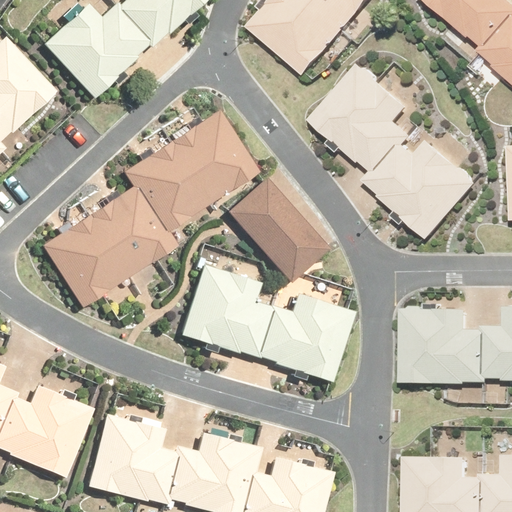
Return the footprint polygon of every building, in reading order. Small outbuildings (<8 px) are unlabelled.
[(37,55),(91,110),(205,0),(118,0),(98,20),(87,8),(37,55)] [(283,0),(258,32),(315,78),(376,0),(283,0)] [(511,0),(444,0),(482,35),(496,21),(509,33),(502,40),(511,48),(511,61),(505,69),(511,74),(511,0)] [(0,165),(68,92),(9,38),(0,47),(0,165)] [(367,65),(310,114),(369,183),(380,174),(428,230),(481,184),(442,139),(428,151),(413,135),(406,141),(395,127),(410,114),(367,65)] [(43,244),(83,305),(178,243),(169,229),(258,171),(218,110),(124,171),(133,185),(43,244)] [(267,176),(229,210),(292,281),(330,246),(267,176)] [(182,262),(158,335),(326,390),(351,313),(286,293),(280,311),(242,299),(247,283),(182,262)] [(406,312),(404,388),(494,390),(494,382),(511,382),(511,306),(508,307),(507,327),(483,326),(483,333),(473,329),(473,313),(406,312)] [(0,450),(61,481),(98,410),(37,379),(28,397),(0,382),(0,450)] [(102,409),(82,483),(168,506),(170,498),(222,511),(318,511),(329,474),(272,459),(268,476),(257,473),(264,445),(202,428),(196,448),(173,441),(171,448),(163,441),(167,426),(102,409)] [(403,457),(401,511),(511,511),(511,452),(505,452),(504,472),(480,472),(480,479),(470,474),(470,459),(403,457)]
